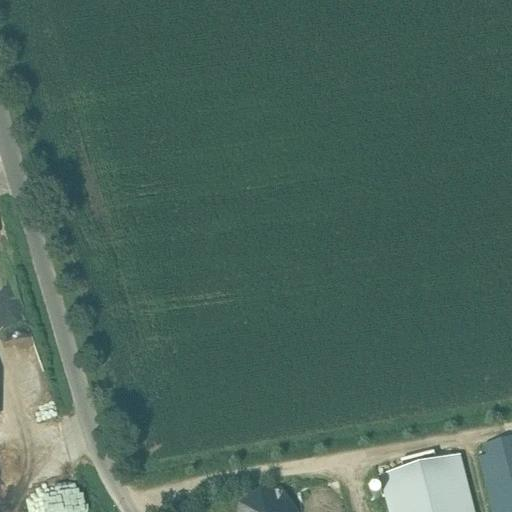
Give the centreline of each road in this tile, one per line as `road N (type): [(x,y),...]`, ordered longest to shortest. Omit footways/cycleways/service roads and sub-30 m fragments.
road 1 (unclassified): [(130,511),(82,401),(0,118)]
road 2 (unknown): [(113,483),(511,420)]
